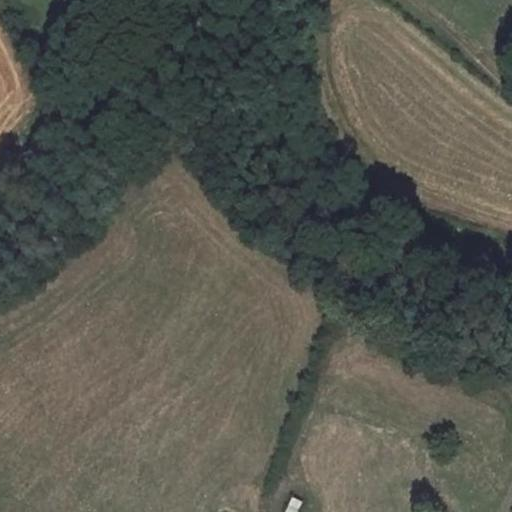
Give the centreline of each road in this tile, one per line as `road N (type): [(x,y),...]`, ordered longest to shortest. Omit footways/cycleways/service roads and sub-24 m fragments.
road 1 (track): [(0,189),(55,129),(156,78),(229,0)]
road 2 (track): [(408,0),(511,87)]
